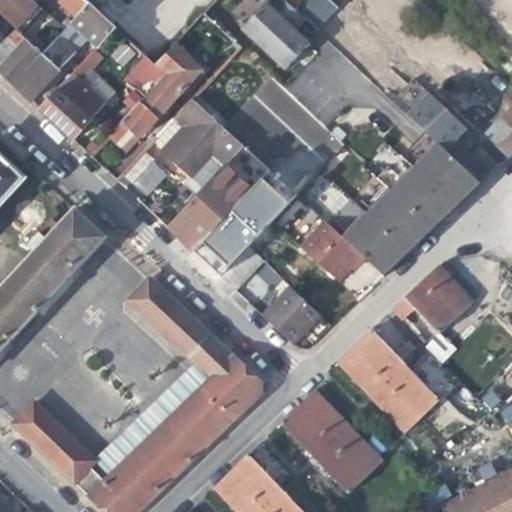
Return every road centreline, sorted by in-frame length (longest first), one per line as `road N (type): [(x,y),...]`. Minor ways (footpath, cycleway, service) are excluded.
road 1 (residential): [(297,386),(0,106)]
road 2 (residential): [(297,386),(511,179)]
road 3 (residential): [(164,511),(297,386)]
